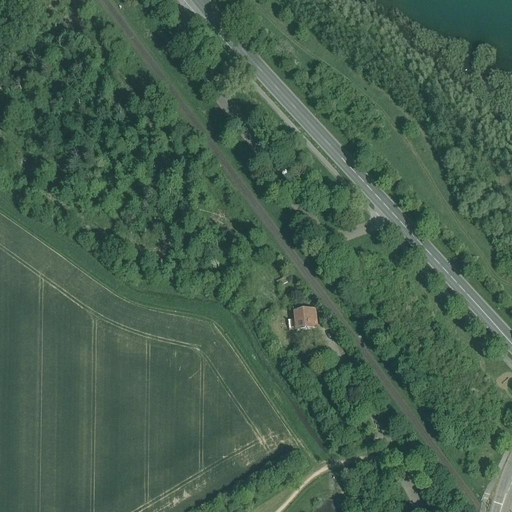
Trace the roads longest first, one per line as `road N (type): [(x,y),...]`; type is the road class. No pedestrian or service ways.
road 1 (primary): [(198,0),(511,342)]
road 2 (track): [(193,0),(184,38),(327,239),(393,213)]
road 3 (track): [(387,453),(329,466),(278,511)]
